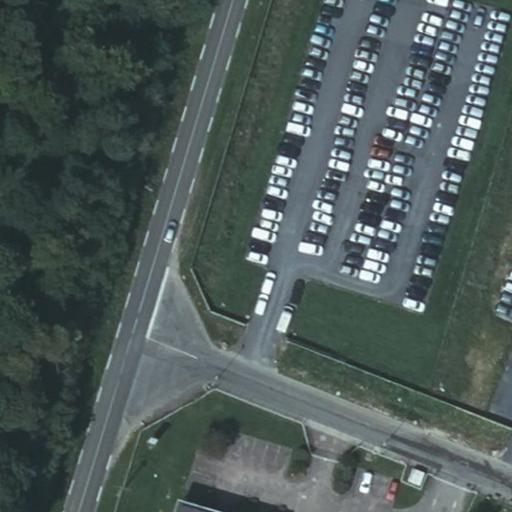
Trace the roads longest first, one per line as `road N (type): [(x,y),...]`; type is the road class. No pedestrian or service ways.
road 1 (unclassified): [(131,337),(511,482)]
road 2 (secondary): [(131,337),(233,0)]
road 3 (track): [(0,71),(210,75)]
road 4 (secondary): [(78,511),(131,337)]
